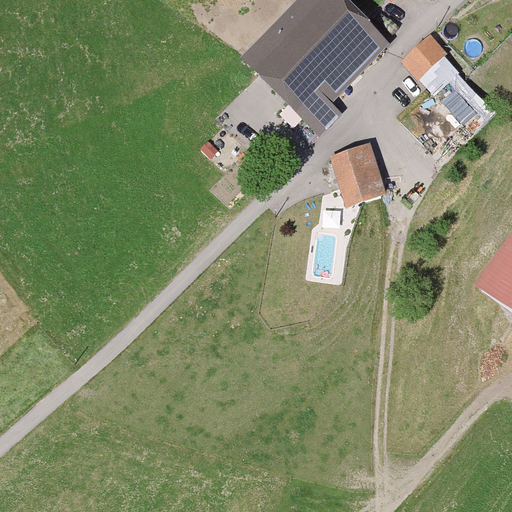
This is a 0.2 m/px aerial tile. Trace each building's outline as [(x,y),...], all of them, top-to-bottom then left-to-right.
[(385,50),(332,0),(302,0),(243,62),(311,127),(385,50)] [(443,57),(428,41),(400,67),(415,83),(443,57)] [(248,141),(281,106),(254,82),(222,117),(248,141)] [(385,200),(367,149),(326,163),(344,214),(385,200)] [(511,236),(473,288),(511,316),(511,236)]
